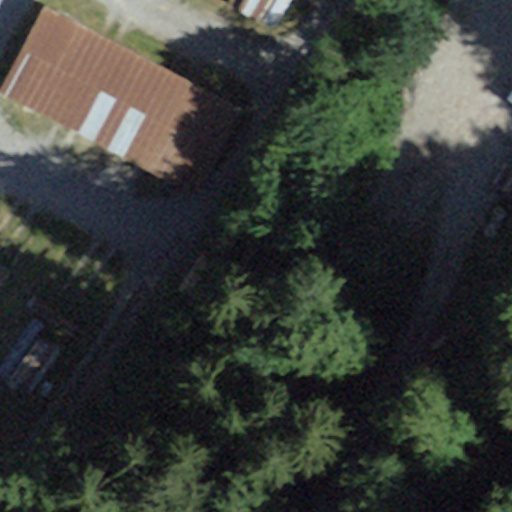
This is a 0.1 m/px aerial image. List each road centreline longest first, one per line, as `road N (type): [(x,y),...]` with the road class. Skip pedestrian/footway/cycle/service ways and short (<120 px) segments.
road 1 (track): [(324,511),(511,161)]
road 2 (track): [(187,232),(0,508)]
road 3 (track): [(187,232),(133,231),(0,151)]
road 4 (track): [(300,80),(232,198),(187,232)]
road 5 (track): [(300,80),(256,67),(143,0)]
